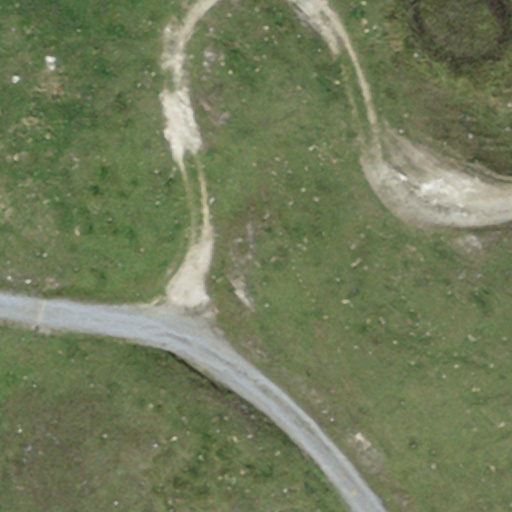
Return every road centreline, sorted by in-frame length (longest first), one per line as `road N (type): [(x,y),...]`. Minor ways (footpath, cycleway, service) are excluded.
road 1 (track): [(511,200),(465,217),(400,200),(318,0)]
road 2 (track): [(203,0),(184,32),(182,102),(199,196),(197,265),(176,319)]
road 3 (track): [(386,511),(294,397),(176,319)]
road 4 (track): [(176,319),(135,307),(0,299)]
